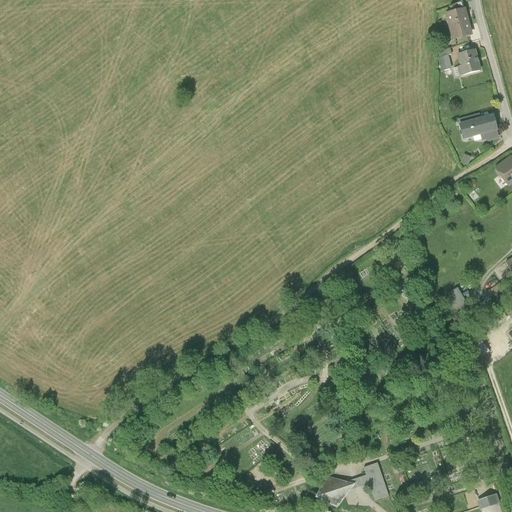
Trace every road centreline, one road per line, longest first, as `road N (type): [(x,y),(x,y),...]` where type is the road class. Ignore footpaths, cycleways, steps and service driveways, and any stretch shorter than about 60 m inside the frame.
road 1 (track): [(82,465),(123,417),(296,306),(511,142)]
road 2 (secondary): [(0,396),(136,485),(204,511)]
road 3 (unclassified): [(476,0),(511,127)]
